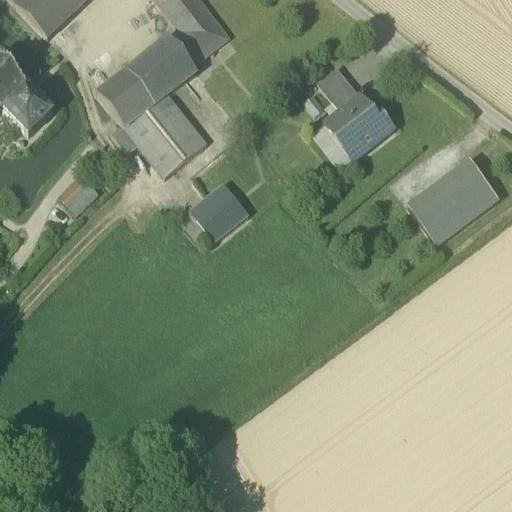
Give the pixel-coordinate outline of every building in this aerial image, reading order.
[(3,0),(16,12),(28,0),(3,0)] [(28,0),(16,12),(46,45),(93,0),(28,0)] [(178,36),(166,46),(189,75),(228,44),(194,0),(154,0),(151,2),(178,36)] [(194,81),(189,75),(166,46),(96,102),(122,133),(124,136),(167,103),(194,81)] [(0,118),(2,116),(28,142),(51,119),(0,67),(0,118)] [(317,92),(340,120),(359,104),(337,76),(317,92)] [(206,152),(167,103),(124,136),(138,153),(163,186),(206,152)] [(323,134),(351,169),(394,136),(381,120),(376,123),(360,104),(359,104),(340,120),(323,134)] [(111,142),(127,162),(138,153),(124,136),(122,133),(111,142)] [(468,169),(407,214),(436,251),(496,206),(468,169)] [(61,203),(81,220),(101,198),(81,181),(61,203)] [(189,219),(213,251),(248,223),(223,192),(189,219)]
